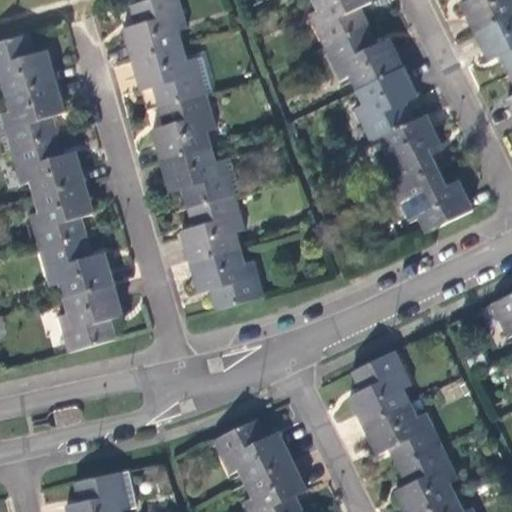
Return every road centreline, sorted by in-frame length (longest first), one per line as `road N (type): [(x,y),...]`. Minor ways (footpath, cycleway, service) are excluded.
road 1 (residential): [(77,16),(183,371)]
road 2 (residential): [(282,346),(511,240)]
road 3 (residential): [(511,200),(417,0)]
road 4 (residential): [(15,448),(143,416),(183,371)]
road 5 (residential): [(183,371),(0,408)]
road 6 (residential): [(282,346),(361,511)]
